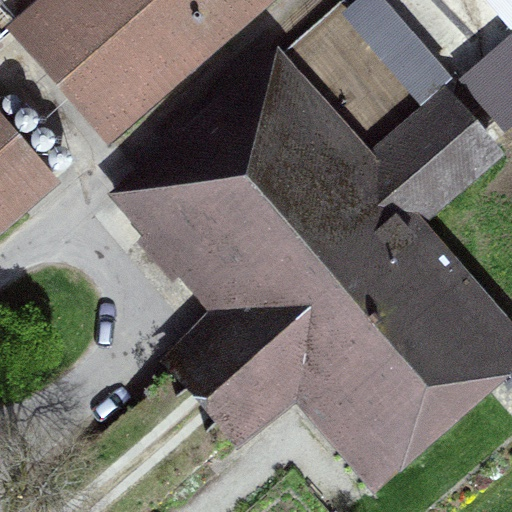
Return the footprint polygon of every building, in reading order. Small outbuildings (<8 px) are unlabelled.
[(74,0),(15,52),(92,139),(251,0),(74,0)] [(277,89),(132,215),(231,329),(178,375),(235,441),(292,391),(375,487),(511,368),(511,360),(407,240),(486,171),(438,116),(360,184),(277,89)] [(8,123),(11,123),(14,122),(16,120),(18,117),(18,114),(18,110),(16,108),(14,106),(11,105),(8,104),(5,105),(3,107),(1,109),(0,111),(0,116),(0,118),(2,120),(5,122),(8,123)] [(18,137),(21,139),(25,140),(29,139),(33,138),(36,135),(38,131),(38,127),(38,123),(36,120),(33,117),(29,115),(25,115),(21,116),(18,118),(15,122),(14,125),(14,130),(15,133),(18,137)] [(35,157),(38,159),(42,160),(46,159),(50,158),(53,155),(55,151),(55,147),(55,143),(53,140),(50,137),(46,135),(42,135),(38,136),(34,138),(32,142),(31,146),(31,150),(32,153),(35,157)] [(0,143),(0,212),(35,181),(0,143)] [(51,175),(55,178),(59,179),(63,178),(66,177),(69,174),(71,170),(72,166),(71,162),(69,159),(66,156),(63,154),(59,154),(55,155),(51,157),(49,161),(47,164),(48,168),(49,172),(51,175)]
